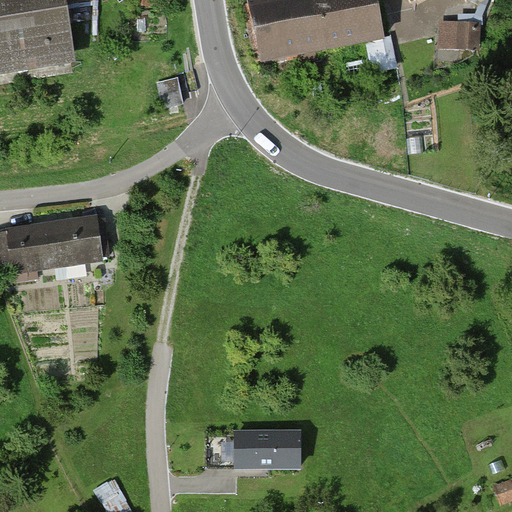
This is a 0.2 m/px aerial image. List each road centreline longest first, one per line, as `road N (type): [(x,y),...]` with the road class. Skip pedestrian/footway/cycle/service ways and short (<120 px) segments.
road 1 (tertiary): [(511,226),(300,160),(269,138),(238,99)]
road 2 (residential): [(0,202),(127,180),(212,130),(238,99)]
road 3 (track): [(212,130),(163,344)]
